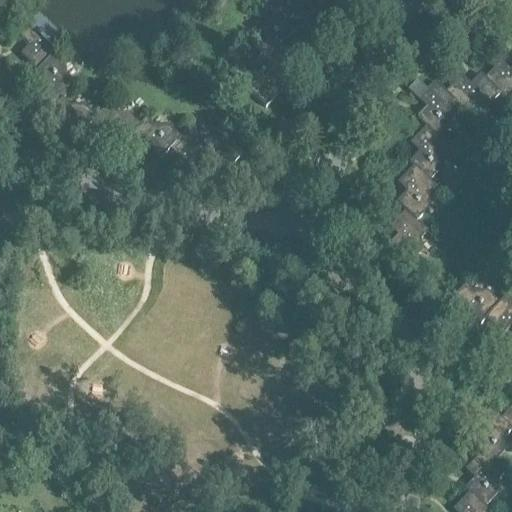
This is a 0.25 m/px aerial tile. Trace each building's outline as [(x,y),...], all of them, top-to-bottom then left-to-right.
[(285,25),(286,25),(302,8),(293,0),(266,0),(263,4),(274,15),(285,25)] [(263,41),(255,49),(262,55),(262,54),(278,69),(285,62),(294,71),(304,61),(294,52),(282,40),(287,34),(291,37),(295,33),(286,25),(285,25),(274,15),(262,27),(263,41)] [(52,57),(53,58),(59,51),(51,43),(50,30),(38,18),(18,38),(23,42),(26,38),(32,44),(20,57),(37,72),(37,73),(52,57)] [(250,81),(243,89),(265,110),(282,92),(269,80),(275,74),(279,77),(283,73),(278,69),(262,54),(262,55),(250,67),(250,81)] [(34,96),(51,112),(62,101),(73,90),(65,83),(65,69),(53,58),(52,57),(37,73),(37,72),(33,77),(37,81),(40,77),(46,83),(34,96)] [(511,75),(500,64),(484,80),(484,81),(499,96),(505,103),(511,95),(511,75)] [(487,109),(499,96),(484,81),(484,80),(480,76),(476,80),(480,84),(474,90),(461,78),(445,94),(445,95),(456,106),(455,106),(466,116),(473,109),(487,109)] [(417,82),(408,92),(417,102),(430,114),(424,120),(420,116),(416,120),(425,129),(426,128),(437,139),(449,127),(449,113),(455,106),(456,106),(445,95),(445,94),(434,84),(427,92),(417,82)] [(69,108),(62,101),(51,112),(41,123),(58,139),(70,127),(76,133),(73,136),(77,140),(85,131),(96,120),(95,119),(83,107),(69,108)] [(106,108),(95,119),(96,120),(85,131),(102,147),(114,135),(120,140),(117,144),(121,148),(125,144),(125,143),(140,127),(139,127),(127,115),(113,116),(106,108)] [(125,143),(125,144),(142,159),(154,147),(160,153),(157,156),(161,160),(169,151),(180,140),(179,139),(167,127),(153,128),(145,121),(139,127),(140,127),(125,143)] [(201,164),(205,168),(224,147),(211,135),(197,136),(190,128),(179,139),(180,140),(169,151),(186,167),(198,154),(204,160),(201,164)] [(408,164),(413,169),(413,168),(429,183),(441,171),(441,157),(448,149),(437,139),(426,128),(425,129),(409,146),(422,158),(416,164),(412,160),(408,164)] [(224,147),(205,168),(219,181),(238,161),(224,147)] [(396,204),(405,213),(405,212),(416,223),(417,223),(428,211),(428,197),(436,189),(429,183),(413,168),(413,169),(397,185),(409,198),(403,204),(400,200),(396,204)] [(395,248),(392,244),(388,248),(408,268),(420,255),(420,241),(427,233),(417,223),(416,223),(405,212),(405,213),(389,229),(401,242),(395,248)] [(306,244),(262,236),(258,256),(302,264),(306,244)] [(465,286),(444,308),(462,325),(474,312),(480,318),(476,322),(480,326),(485,321),(484,321),(499,305),(487,293),(473,294),(465,286)] [(499,305),(484,321),(485,321),(502,337),(511,326),(511,305),(505,298),(499,305)] [(511,408),(500,421),(511,432),(511,433),(511,408)] [(473,409),(463,419),(473,428),(485,440),(480,446),(476,443),(472,447),(481,455),(492,465),(493,465),(505,453),(504,439),(511,432),(500,421),(490,410),(482,418),(473,409)] [(468,487),(464,491),(469,495),(484,509),(485,509),(497,497),(496,483),(504,475),(493,465),(492,465),(481,455),(465,472),(477,484),(471,490),(468,487)] [(488,511),(485,509),(484,509),(469,495),(453,511),(488,511)]
